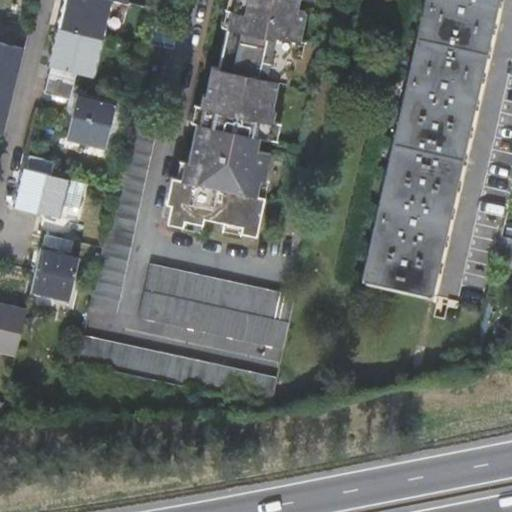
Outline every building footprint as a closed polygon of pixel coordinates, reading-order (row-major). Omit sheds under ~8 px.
[(65,0),(51,65),(53,66),(47,92),(73,99),(80,72),(96,76),(113,0),(65,0)] [(166,224),(182,227),(183,227),(184,221),(202,225),(204,219),(223,223),(241,227),(240,233),(241,233),(256,236),(264,197),(256,195),(259,179),(264,180),(270,153),(255,150),(258,137),(268,139),(271,122),(274,110),(271,110),(277,81),(287,83),(290,69),(292,70),(295,59),(295,58),(292,58),(295,41),(298,41),(299,40),(305,12),(295,10),(297,0),(312,0),(313,0),(236,0),(234,11),(230,28),(227,27),(227,28),(218,69),(211,67),(205,95),(203,94),(200,107),(203,107),(200,124),(196,124),(190,151),(188,163),(184,180),(176,179),(171,177),(165,204),(170,205),(166,224)] [(428,297),(442,233),(437,232),(440,219),(445,221),(473,97),(467,96),(470,84),(476,85),(490,22),(484,21),(487,9),(493,10),(495,0),(429,0),(366,282),(428,297)] [(484,21),(490,22),(493,10),(487,9),(484,21)] [(304,41),(299,40),(298,41),(295,41),(292,58),(295,58),(295,59),(300,60),(304,41)] [(26,48),(0,42),(0,132),(5,134),(26,48)] [(467,96),(473,97),(476,85),(470,84),(467,96)] [(117,101),(80,93),(70,136),(107,145),(117,101)] [(160,119),(132,112),(89,307),(117,313),(160,119)] [(280,124),(271,122),(268,139),(276,141),(280,124)] [(15,205),(49,213),(58,174),(53,173),(56,160),(31,155),(27,167),(25,166),(15,205)] [(65,216),(82,218),(86,178),(70,176),(65,216)] [(268,180),(264,180),(259,179),(256,195),(264,197),(268,180)] [(437,232),(442,233),(445,221),(440,219),(437,232)] [(183,227),(182,227),(182,228),(201,232),(202,225),(184,221),(183,227)] [(241,234),(241,233),(240,233),(241,227),(223,223),(222,230),(241,234)] [(36,266),(31,289),(71,298),(81,255),(73,252),(75,238),(48,232),(45,247),(41,246),(36,266)] [(284,347),(296,295),(150,264),(138,317),(284,347)] [(0,348),(17,353),(27,310),(0,303),(0,348)] [(77,362),(272,404),(278,376),(83,336),(77,362)]
